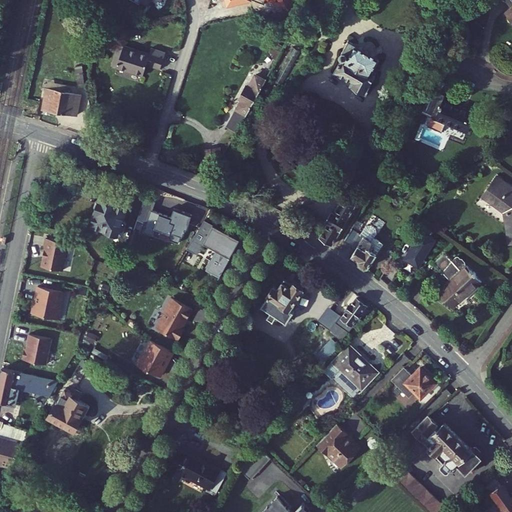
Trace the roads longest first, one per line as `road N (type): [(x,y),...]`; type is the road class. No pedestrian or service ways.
road 1 (residential): [(269,222),(115,511)]
road 2 (track): [(330,258),(480,0)]
road 3 (tertiary): [(466,373),(366,283),(269,222)]
road 4 (residential): [(0,325),(41,134)]
road 5 (residential): [(336,511),(380,474),(404,430),(466,373)]
road 6 (residential): [(146,171),(193,26),(190,0)]
road 7 (tertiary): [(269,222),(146,171)]
